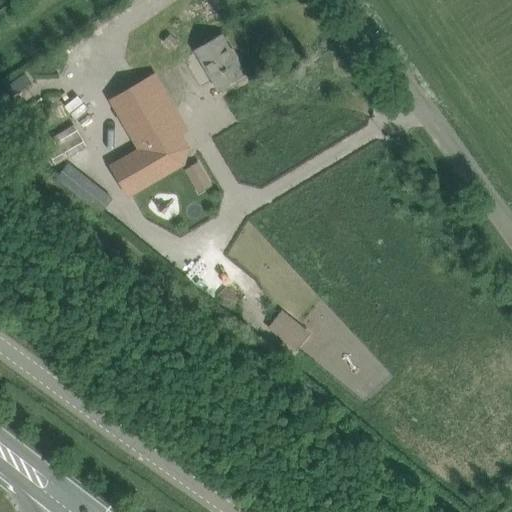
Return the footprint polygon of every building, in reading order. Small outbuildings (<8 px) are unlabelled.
[(196,50),(218,89),(246,73),(239,60),(236,62),(221,36),(196,50)] [(146,151),(175,133),(146,83),(116,101),(146,151)] [(42,144),(55,165),(87,146),(74,125),(42,144)] [(127,191),(158,173),(145,151),(114,169),(127,191)] [(202,153),(193,157),(201,177),(210,173),(202,153)] [(70,164),(57,179),(93,209),(100,214),(113,198),(70,164)] [(278,316),(268,327),(294,348),(304,337),(278,316)]
